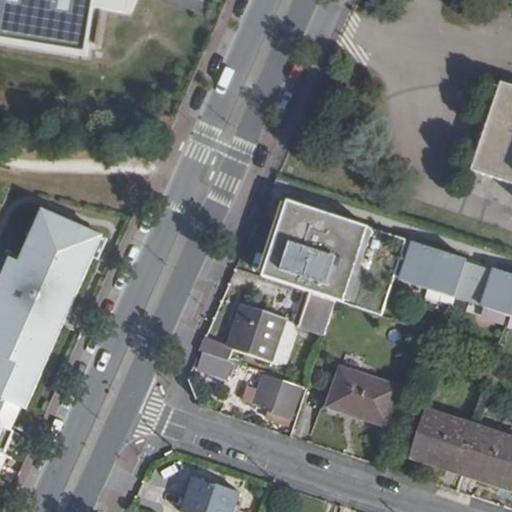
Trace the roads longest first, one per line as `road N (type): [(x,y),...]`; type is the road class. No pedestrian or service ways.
road 1 (primary): [(264,0),(38,511)]
road 2 (primary): [(128,409),(307,0)]
road 3 (residential): [(128,409),(432,511)]
